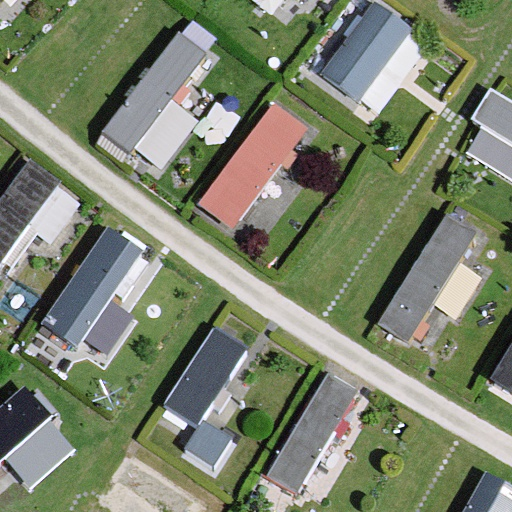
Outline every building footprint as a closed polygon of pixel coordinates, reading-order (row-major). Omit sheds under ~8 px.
[(363,3),(308,76),(330,92),(385,19),(363,3)] [(123,156),(187,77),(163,60),(101,139),(123,156)] [(475,134),(511,156),(511,122),(489,109),(475,134)] [(213,220),(285,150),(264,130),(193,201),(213,220)] [(0,222),(31,185),(8,167),(0,176),(0,222)] [(50,320),(115,243),(91,225),(28,303),(50,320)] [(398,344),(452,259),(426,244),(374,330),(398,344)] [(189,425),(245,342),(220,326),(165,410),(189,425)] [(511,407),(511,354),(488,393),(511,407)] [(295,487),(352,404),(327,388),(272,472),(295,487)] [(0,455),(55,421),(38,397),(0,421),(0,455)] [(201,416),(186,446),(218,461),(232,431),(201,416)] [(182,511),(189,502),(115,458),(100,482),(149,511),(182,511)] [(505,511),(511,502),(511,489),(493,478),(470,511),(505,511)]
